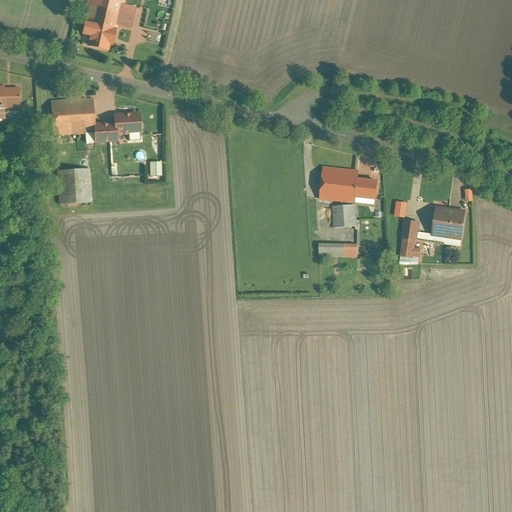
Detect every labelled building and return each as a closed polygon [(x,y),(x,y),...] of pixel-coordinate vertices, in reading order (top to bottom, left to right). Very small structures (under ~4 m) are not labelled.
[(122,3),(123,0),(88,0),(81,34),(93,37),(109,40),(114,41),(118,24),(122,3)] [(136,6),(122,3),(118,24),(131,27),(136,6)] [(109,40),(93,37),(90,48),(106,52),(109,40)] [(16,87),(0,87),(0,108),(17,108),(16,87)] [(92,99),(51,101),(53,134),(93,132),(92,99)] [(142,111),(115,112),(116,123),(116,135),(143,134),(142,111)] [(116,135),(116,123),(95,125),(96,144),(117,142),(116,135)] [(150,162),(151,176),(163,176),(162,162),(150,162)] [(358,171),(324,167),(320,197),(354,202),(354,196),(357,178),(358,171)] [(91,171),(58,171),(59,201),(91,200),(91,171)] [(378,181),(357,178),(354,196),(375,199),(378,181)] [(474,201),(472,188),(465,189),(466,202),(474,201)] [(405,218),(408,203),(397,201),(394,216),(405,218)] [(355,206),(335,206),(335,228),(355,227),(355,206)] [(465,211),(435,206),(431,232),(460,237),(465,211)] [(421,223),(406,221),(401,257),(415,259),(421,223)] [(357,245),(320,244),(320,255),(357,256),(357,245)]
